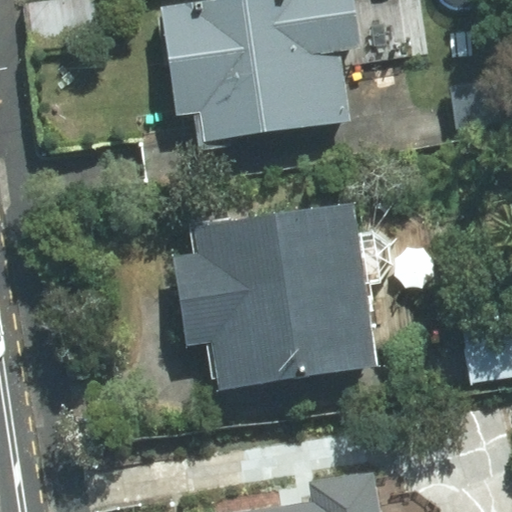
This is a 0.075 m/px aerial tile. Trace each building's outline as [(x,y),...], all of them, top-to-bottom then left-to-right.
[(421,0),(194,0),(163,3),(180,172),(355,154),(345,57),(426,49),(421,0)] [(509,84),(446,85),(447,130),(509,130),(509,84)] [(350,212),(183,227),(200,413),(366,398),(350,212)] [(511,318),(452,328),(462,387),(511,378),(511,318)] [(307,511),(361,511),(360,490),(306,495),(307,511)]
